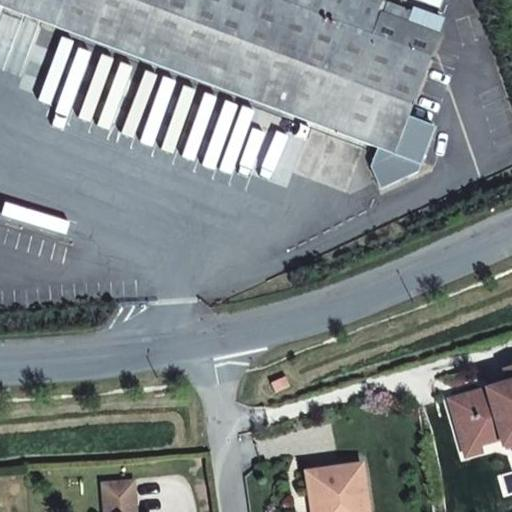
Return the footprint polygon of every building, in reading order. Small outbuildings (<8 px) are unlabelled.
[(0,0),(0,8),(421,166),(435,128),(408,118),(439,36),(378,13),(383,2),(377,0),(0,0)] [(419,173),(421,166),(377,150),(371,167),(381,190),(419,173)] [(511,368),(506,371),(509,379),(487,385),(489,391),(490,395),(481,398),(479,393),(451,402),(457,423),(464,421),(471,447),(482,444),(501,438),(504,445),(511,442),(511,368)] [(471,447),(464,421),(457,423),(467,459),(485,453),(482,444),(471,447)] [(369,511),(363,465),(306,473),(310,494),(317,493),(319,511),(369,511)] [(136,511),(134,482),(103,485),(105,511),(136,511)] [(319,511),(317,493),(310,494),(312,511),(319,511)]
